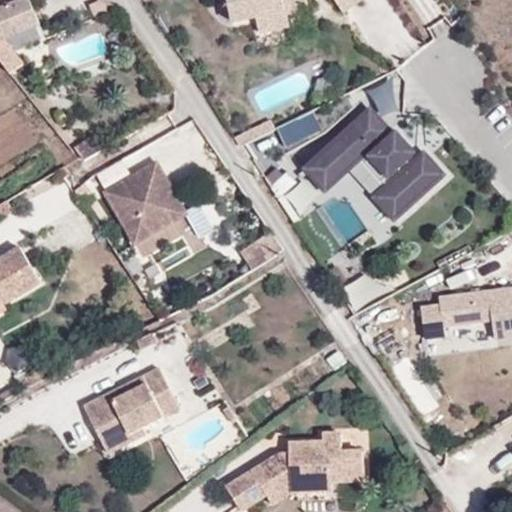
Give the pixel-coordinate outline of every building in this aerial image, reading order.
[(15,0),(8,3),(6,0),(0,0),(0,43),(15,36),(40,26),(27,0),(15,0)] [(224,0),(229,21),(252,16),(256,31),(285,25),(283,13),(304,8),(302,0),(224,0)] [(331,0),(339,11),(355,0),(331,0)] [(101,1),(90,5),(96,19),(116,10),(101,1)] [(0,43),(0,56),(19,47),(15,36),(0,43)] [(378,112),(305,171),(326,197),(399,138),(378,112)] [(281,130),(289,150),(325,134),(317,115),(281,130)] [(269,122),(232,138),(237,146),(273,130),(269,122)] [(83,160),(103,149),(94,135),(75,147),(83,160)] [(432,155),(422,163),(403,142),(372,170),(390,190),(376,202),(398,227),(452,178),(432,155)] [(158,160),(106,190),(137,242),(189,212),(158,160)] [(87,181),(77,189),(86,205),(97,199),(87,181)] [(273,231),(243,251),(254,267),(285,250),(273,231)] [(0,314),(6,311),(3,304),(39,284),(19,248),(0,258),(0,314)] [(374,277),(347,294),(360,315),(387,298),(374,277)] [(493,338),(511,335),(511,287),(438,295),(439,303),(420,305),(423,336),(443,333),(442,323),(491,318),(493,338)] [(146,340),(162,331),(158,322),(141,331),(146,340)] [(166,359),(133,376),(137,383),(120,392),(117,385),(91,399),(115,445),(153,425),(150,418),(187,398),(166,359)] [(21,390),(45,378),(40,368),(16,381),(21,390)] [(137,383),(133,376),(117,385),(120,392),(137,383)] [(299,466),(301,483),(341,480),(340,471),(372,469),(371,441),(350,442),(349,423),(330,425),(331,433),(297,434),(298,445),(288,445),(236,478),(249,501),(276,485),(272,478),(289,467),(299,466)] [(282,494),(301,483),(299,466),(289,467),(272,478),(276,485),(282,494)]
